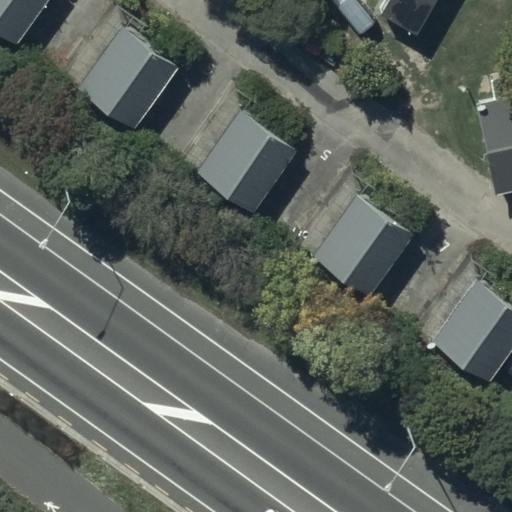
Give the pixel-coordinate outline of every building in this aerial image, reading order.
[(40,0),(0,0),(0,35),(10,42),(40,0)] [(119,25),(76,84),(131,124),(174,64),(119,25)] [(511,93),(474,101),(492,191),(511,187),(511,93)] [(239,107),(194,168),(249,209),(294,149),(239,107)] [(354,190),(310,253),(367,292),(410,229),(354,190)] [(511,304),(474,277),(430,338),(484,377),(511,338),(511,304)]
